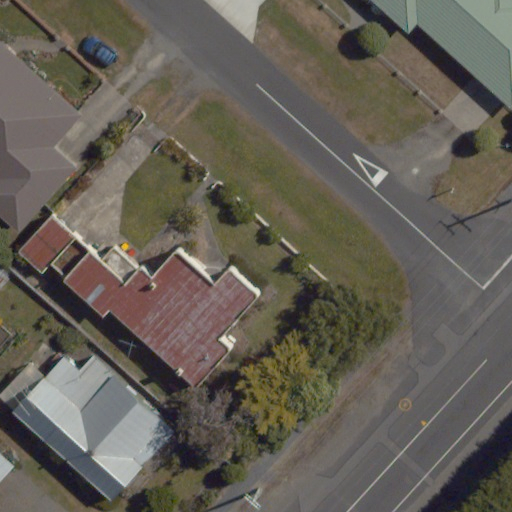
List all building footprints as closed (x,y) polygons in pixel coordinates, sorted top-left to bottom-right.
[(511,54),(435,0),(339,0),(317,32),(400,92),(409,80),(508,151),(511,145),(511,54)] [(0,97),(0,252),(1,254),(78,166),(0,97)] [(83,241),(56,215),(20,253),(47,278),(83,241)] [(67,340),(179,434),(242,360),(177,305),(136,352),(90,313),(67,340)] [(71,403),(19,457),(77,511),(149,511),(167,494),(71,403)] [(0,445),(0,486),(20,462),(0,445)]
